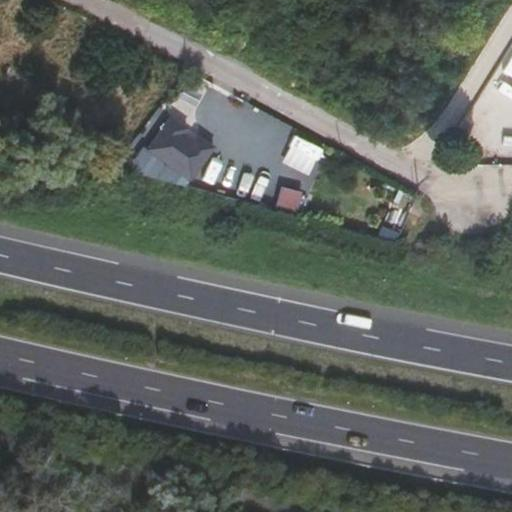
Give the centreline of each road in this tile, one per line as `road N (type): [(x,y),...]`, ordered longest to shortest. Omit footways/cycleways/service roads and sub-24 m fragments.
road 1 (trunk): [(511,362),(0,254)]
road 2 (trunk): [(0,352),(511,459)]
road 3 (unclassified): [(511,177),(426,177),(64,0)]
